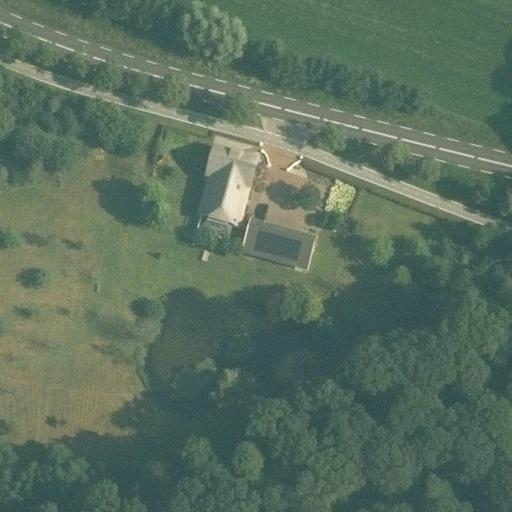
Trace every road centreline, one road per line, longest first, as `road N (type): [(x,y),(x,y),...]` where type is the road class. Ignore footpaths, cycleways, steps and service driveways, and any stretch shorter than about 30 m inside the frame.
road 1 (secondary): [(511,166),(271,108),(0,22)]
road 2 (track): [(511,351),(183,511)]
